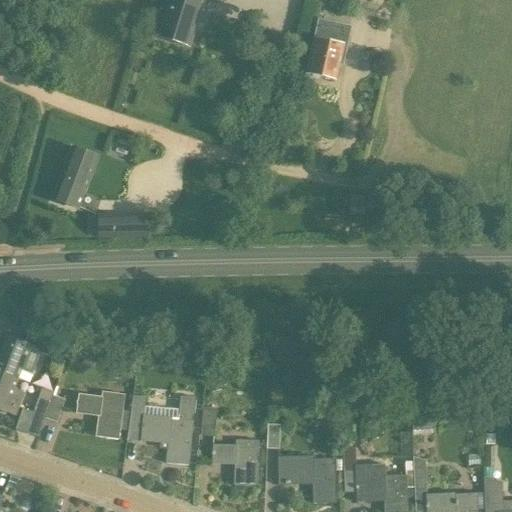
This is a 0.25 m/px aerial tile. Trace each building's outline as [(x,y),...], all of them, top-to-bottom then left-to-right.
[(188,48),(193,33),(202,0),(163,0),(152,36),(188,48)] [(349,27),(317,20),(312,40),(315,40),(307,74),(333,80),(336,66),(340,67),(349,27)] [(71,148),(52,198),(78,207),(97,158),(71,148)] [(146,237),(145,215),(97,216),(98,238),(146,237)] [(68,351),(71,341),(48,333),(45,343),(68,351)] [(0,337),(0,375),(16,381),(20,371),(30,375),(39,352),(0,337)] [(13,390),(16,381),(0,375),(0,411),(14,416),(23,394),(13,390)] [(32,415),(56,423),(64,400),(51,396),(53,392),(42,388),(32,415)] [(117,441),(124,397),(101,393),(100,399),(77,396),(75,415),(97,418),(94,438),(117,441)] [(188,467),(192,423),(194,399),(179,398),(177,422),(170,421),(170,419),(143,417),(144,399),(132,397),(126,441),(139,442),(139,441),(166,444),(164,465),(188,467)] [(213,438),(216,410),(202,409),(199,437),(213,438)] [(411,433),(432,431),(432,413),(410,414),(411,433)] [(278,451),(279,427),(266,426),(265,451),(278,451)] [(256,487),(257,442),(234,442),(234,447),(211,446),(211,466),(233,466),(232,487),(256,487)] [(342,474),(354,473),(355,502),(383,501),(383,511),(406,511),(405,476),(383,478),(383,466),(355,467),(354,449),(342,450),(342,474)] [(312,505),(335,504),(334,460),(312,461),(312,458),(276,459),(277,485),(311,484),(312,505)] [(413,493),(425,492),(424,461),(412,458),(413,493)] [(511,511),(511,502),(501,503),(500,484),(482,479),(483,511),(511,511)] [(476,511),(475,494),(453,495),(453,494),(424,496),(424,511),(476,511)]
